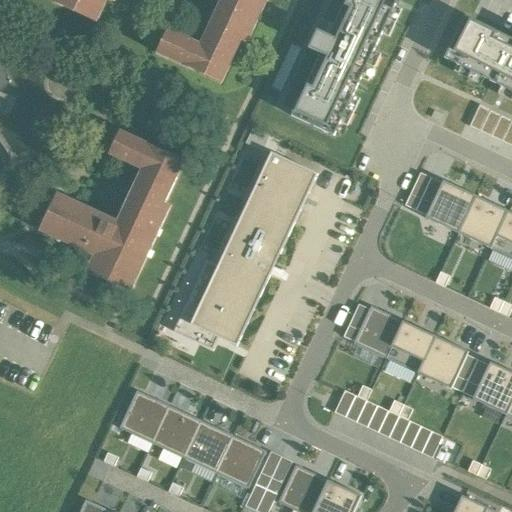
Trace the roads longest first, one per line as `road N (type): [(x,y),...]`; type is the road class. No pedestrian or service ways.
road 1 (residential): [(286,422),(360,261)]
road 2 (residential): [(360,261),(511,331)]
road 3 (residential): [(394,511),(404,491),(397,474),(286,422)]
road 4 (residential): [(286,422),(152,360)]
road 5 (residential): [(397,136),(402,88),(445,0)]
road 6 (residential): [(360,261),(390,197),(397,136)]
road 7 (residential): [(511,174),(447,143),(397,136)]
